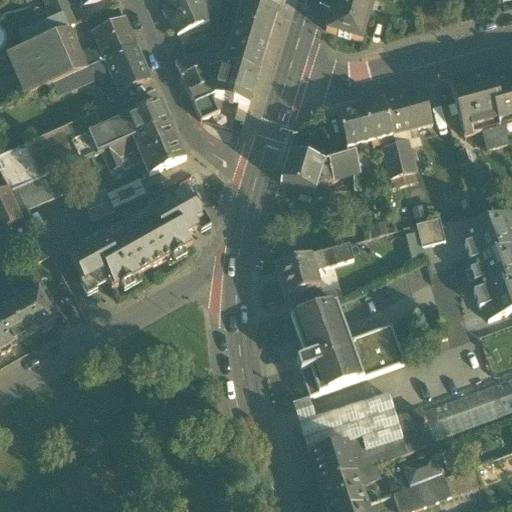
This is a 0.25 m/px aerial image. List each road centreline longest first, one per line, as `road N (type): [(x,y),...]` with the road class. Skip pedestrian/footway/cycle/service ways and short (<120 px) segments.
road 1 (residential): [(237,263),(0,395)]
road 2 (secondary): [(237,263),(241,371),(281,511)]
road 3 (residential): [(511,44),(360,86),(287,74)]
road 4 (residential): [(133,0),(199,141),(258,168)]
